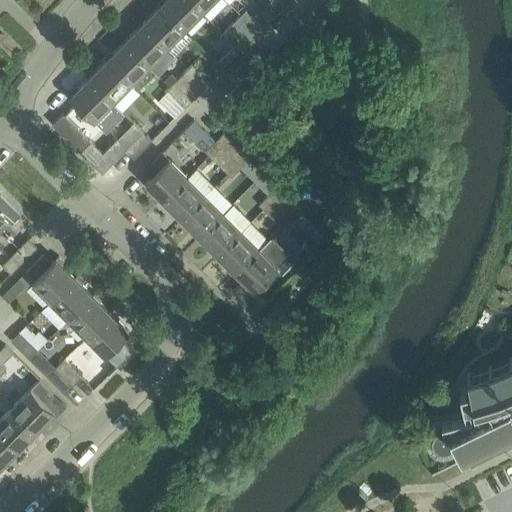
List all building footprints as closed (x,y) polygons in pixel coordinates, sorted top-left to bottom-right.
[(184,29),(201,11),(190,0),(164,0),(160,5),(184,29)] [(190,0),(201,11),(211,0),(190,0)] [(166,46),(184,29),(160,5),(142,23),(166,46)] [(267,6),(259,14),(267,23),(276,15),(267,6)] [(255,36),(264,27),(246,9),(238,17),(255,36)] [(247,44),(255,36),(238,17),(229,26),(247,44)] [(148,64),(166,46),(142,23),(124,41),(148,64)] [(238,53),(247,44),(229,26),(220,35),(238,53)] [(137,75),(148,64),(124,41),(106,59),(130,82),(137,90),(145,82),(137,75)] [(112,100),(130,82),(106,59),(89,76),(112,100)] [(202,89),(211,81),(193,63),(184,71),(202,89)] [(194,97),(202,89),(184,71),(176,79),(194,97)] [(119,107),(112,100),(89,76),(71,94),(69,92),(68,93),(101,126),(119,107)] [(185,107),(194,97),(176,79),(167,89),(185,107)] [(63,112),(52,123),(53,123),(80,151),(91,140),(63,112)] [(190,133),(206,148),(216,138),(195,119),(172,144),(177,148),(190,133)] [(111,164),(143,131),(134,122),(116,140),(117,140),(102,155),(111,164)] [(134,158),(152,140),(143,131),(111,164),(126,149),(134,158)] [(215,161),(233,142),(223,132),(205,150),(215,161)] [(224,169),(242,151),(233,142),(215,161),(224,169)] [(231,176),(249,158),(242,151),(224,169),(231,176)] [(164,200),(188,176),(169,158),(146,182),(164,200)] [(182,218),(206,194),(188,176),(164,200),(182,218)] [(268,213),(286,195),(277,186),(259,204),(268,213)] [(21,214),(0,193),(0,219),(4,215),(12,223),(21,214)] [(200,236),(224,212),(206,194),(182,218),(200,236)] [(276,221),(295,204),(286,195),(268,213),(276,221)] [(285,229),(303,211),(295,204),(276,221),(285,229)] [(218,253),(242,230),(224,212),(200,236),(218,253)] [(236,271),(260,247),(242,230),(218,253),(236,271)] [(236,271),(254,290),(277,267),(283,272),(295,260),(271,236),(260,247),(236,271)] [(36,247),(29,239),(28,238),(10,256),(18,265),(36,247)] [(59,256),(58,255),(52,262),(43,253),(25,271),(34,280),(32,281),(51,300),(75,276),(57,258),(59,256)] [(11,273),(18,265),(10,256),(2,264),(11,273)] [(69,318),(93,294),(75,276),(51,300),(69,318)] [(88,336),(111,313),(93,294),(69,318),(64,323),(70,330),(76,325),(88,336)] [(133,349),(121,338),(129,330),(111,313),(88,336),(105,354),(102,357),(113,368),(133,349)] [(11,340),(29,358),(38,349),(20,331),(11,340)] [(1,364),(13,352),(5,345),(0,349),(0,374),(6,368),(1,364)] [(511,357),(498,364),(470,373),(470,372),(467,373),(470,384),(460,386),(465,409),(442,414),(442,416),(445,429),(446,429),(446,431),(438,432),(434,436),(432,440),(432,445),(434,449),(438,452),(443,454),(448,452),(459,447),(462,452),(511,427),(511,357)] [(82,378),(64,360),(56,368),(74,386),(82,378)] [(66,395),(74,386),(56,368),(47,376),(66,395)] [(46,401),(54,393),(39,378),(10,407),(34,431),(55,410),(46,401)] [(0,429),(18,447),(34,431),(10,407),(0,417),(0,429)] [(0,463),(1,465),(18,447),(0,429),(0,463)]
